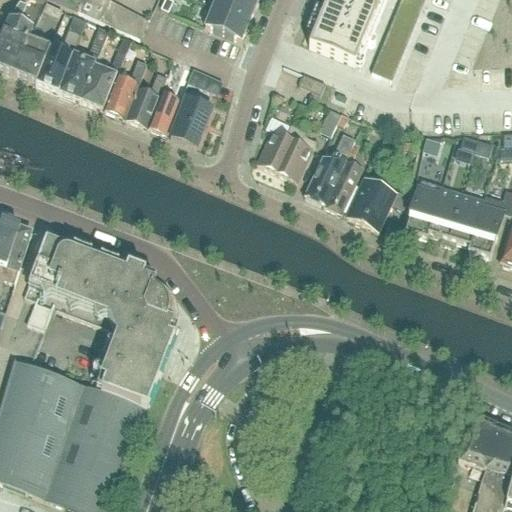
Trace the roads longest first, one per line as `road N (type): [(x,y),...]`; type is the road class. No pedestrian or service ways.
road 1 (residential): [(511,308),(372,256),(222,186)]
road 2 (residential): [(222,186),(0,93)]
road 3 (residential): [(222,186),(253,75),(285,0)]
road 4 (secondary): [(511,417),(349,345)]
road 5 (secondary): [(224,363),(183,415),(152,511)]
road 6 (residential): [(150,257),(0,198)]
road 7 (unclassified): [(224,363),(181,290),(150,257)]
road 8 (secondary): [(349,345),(294,338),(224,363)]
